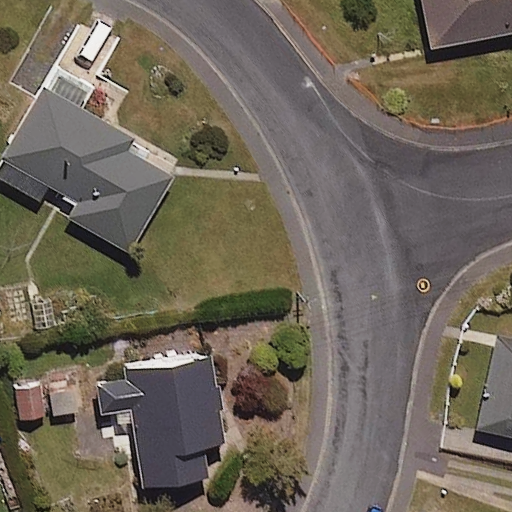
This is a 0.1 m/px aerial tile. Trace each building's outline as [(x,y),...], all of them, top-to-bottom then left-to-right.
[(511,22),(511,0),(421,0),(429,39),(511,22)] [(76,86),(40,66),(0,136),(0,166),(66,204),(62,210),(123,245),(173,157),(70,97),(76,86)] [(511,335),(492,330),(470,422),(511,432),(511,335)] [(217,436),(207,348),(120,357),(133,478),(201,470),(197,438),(217,436)] [(68,379),(10,384),(12,413),(71,408),(68,379)]
